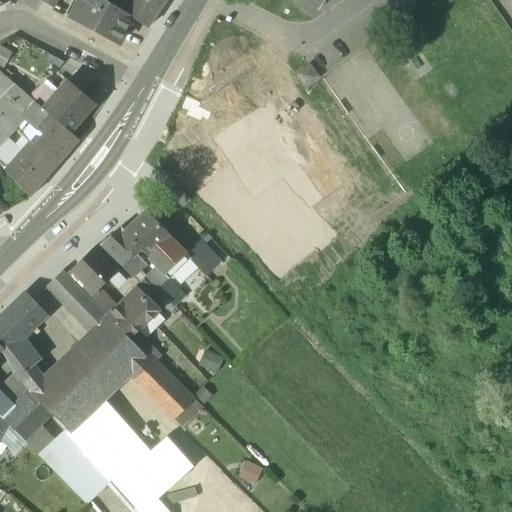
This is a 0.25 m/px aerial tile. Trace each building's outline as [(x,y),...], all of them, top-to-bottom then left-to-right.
[(59,0),(44,0),(43,3),(54,9),(59,0)] [(133,19),(102,0),(80,0),(70,18),(119,44),(133,19)] [(132,0),(113,0),(111,4),(124,13),(132,0)] [(166,0),(132,0),(124,13),(133,19),(148,29),(166,0)] [(305,0),(318,9),(324,1),(324,0),(305,0)] [(67,81),(42,110),(56,122),(69,133),(94,104),(67,81)] [(23,113),(4,94),(0,97),(0,116),(11,126),(23,113)] [(42,110),(38,107),(35,119),(43,126),(47,124),(51,128),(56,122),(42,110)] [(0,137),(11,126),(0,116),(0,137)] [(51,128),(39,142),(61,162),(78,141),(69,133),(56,122),(51,128)] [(61,162),(39,142),(34,148),(56,168),(61,162)] [(34,148),(30,144),(25,150),(51,173),(56,168),(34,148)] [(25,150),(5,172),(30,198),(51,173),(25,150)] [(190,201),(176,186),(167,193),(182,209),(190,201)] [(145,213),(123,232),(139,250),(148,259),(161,246),(169,238),(145,213)] [(123,232),(119,227),(99,244),(121,266),(131,258),(139,250),(123,232)] [(185,255),(169,238),(161,246),(173,259),(177,262),(185,255)] [(91,248),(69,271),(92,294),(98,289),(107,280),(115,272),(91,248)] [(196,251),(189,258),(201,271),(209,264),(196,251)] [(177,262),(172,267),(168,263),(160,271),(167,279),(189,258),(185,255),(177,262)] [(131,258),(121,266),(131,277),(140,269),(131,258)] [(173,259),(168,263),(172,267),(177,262),(173,259)] [(160,271),(157,268),(142,282),(159,297),(162,295),(172,285),(167,279),(160,271)] [(65,275),(61,271),(45,287),(91,335),(107,317),(65,275)] [(92,294),(69,271),(65,275),(107,317),(117,308),(98,289),(92,294)] [(120,278),(115,272),(107,280),(113,285),(120,278)] [(159,297),(142,282),(139,285),(138,284),(132,289),(134,292),(135,291),(150,306),(159,297)] [(182,292),(174,284),(172,285),(172,286),(180,294),(182,292)] [(172,285),(162,295),(170,303),(180,294),(172,286),(172,285)] [(117,308),(107,317),(127,337),(134,330),(155,311),(150,306),(135,291),(134,292),(117,308)] [(25,294),(0,317),(0,345),(1,346),(4,349),(13,341),(17,346),(23,340),(48,317),(25,294)] [(44,380),(31,392),(52,415),(63,426),(68,432),(101,400),(126,375),(146,356),(144,355),(127,337),(107,317),(91,335),(44,380)] [(152,348),(134,330),(127,337),(144,355),(147,353),(152,348)] [(40,361),(23,340),(17,346),(13,341),(4,349),(2,351),(11,366),(20,379),(30,391),(31,392),(44,380),(37,371),(38,371),(34,366),(40,361)] [(146,356),(126,375),(172,421),(193,399),(147,353),(144,355),(146,356)] [(11,410),(2,419),(7,424),(25,442),(52,415),(31,392),(30,391),(11,410)] [(1,400),(0,400),(0,416),(2,419),(11,410),(1,400)] [(101,400),(68,432),(112,482),(137,511),(167,511),(158,499),(193,467),(166,441),(150,453),(101,400)] [(86,505),(112,482),(68,432),(38,457),(86,505)]
